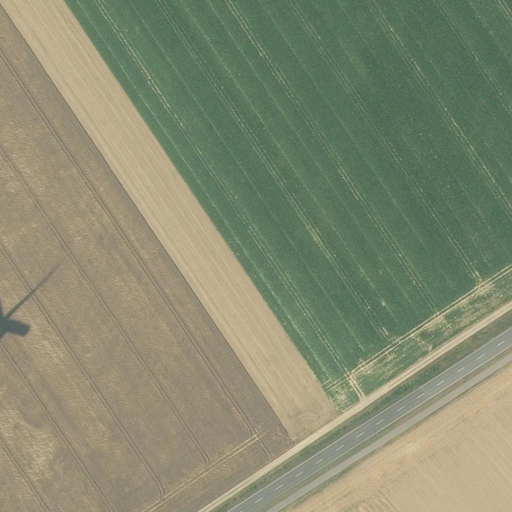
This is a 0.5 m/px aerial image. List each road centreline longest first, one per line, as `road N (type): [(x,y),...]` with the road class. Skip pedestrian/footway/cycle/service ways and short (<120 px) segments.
road 1 (track): [(205,511),(511,308)]
road 2 (secondary): [(244,511),(511,338)]
road 3 (track): [(274,511),(511,357)]
